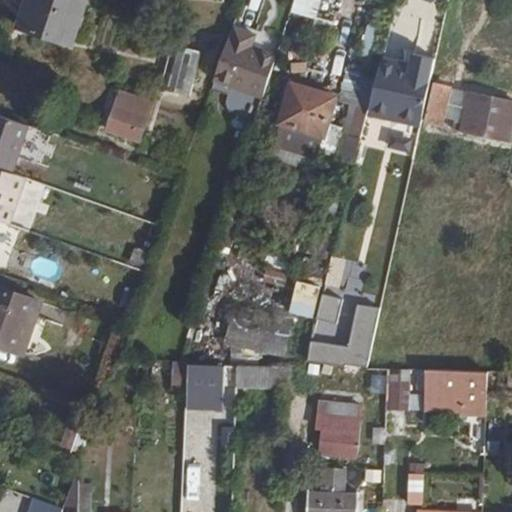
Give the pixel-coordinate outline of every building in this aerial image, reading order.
[(29,0),(25,13),(79,20),(85,0),(29,0)] [(79,20),(25,13),(19,30),(70,47),(79,20)] [(234,25),(215,81),(263,98),(277,53),(254,45),(258,34),(234,25)] [(173,45),(162,89),(189,96),(201,52),(173,45)] [(414,54),(413,59),(435,64),(436,59),(414,54)] [(435,64),(413,59),(411,68),(381,62),(369,111),(422,122),(435,64)] [(377,76),(358,70),(336,158),(355,163),(377,76)] [(326,137),(338,96),(292,82),(280,124),(326,137)] [(446,118),(453,88),(434,83),(425,122),(444,127),(446,118)] [(470,91),(453,88),(446,118),(454,120),(452,129),(462,131),(470,91)] [(120,89),(105,131),(141,144),(156,101),(120,89)] [(511,100),(470,91),(462,131),(511,142),(511,137),(511,100)] [(30,126),(0,115),(0,168),(14,173),(30,126)] [(14,173),(0,168),(0,221),(10,225),(26,177),(14,173)] [(142,175),(133,202),(147,207),(157,180),(142,175)] [(317,229),(332,233),(340,204),(324,201),(317,229)] [(324,286),(344,288),(349,259),(328,256),(324,286)] [(243,261),(240,272),(262,280),(266,267),(243,261)] [(267,269),(264,282),(283,286),(286,274),(267,269)] [(165,277),(166,296),(181,296),(180,276),(165,277)] [(315,318),(322,287),(298,281),(290,313),(315,318)] [(135,288),(125,286),(121,306),(130,308),(135,288)] [(0,344),(24,353),(41,303),(0,288),(0,344)] [(324,294),(318,318),(337,323),(343,299),(324,294)] [(235,303),(224,346),(231,348),(231,362),(259,365),(260,352),(287,354),(294,314),(235,303)] [(369,367),(382,310),(359,305),(350,347),(311,342),(308,362),(346,367),(347,365),(369,367)] [(173,391),(187,392),(188,375),(188,362),(173,361),(150,360),(139,360),(139,365),(173,365),(173,391)] [(287,389),(288,368),(238,365),(238,388),(287,389)] [(426,390),(426,370),(417,370),(416,390),(426,390)] [(426,390),(425,408),(460,409),(460,412),(460,413),(487,414),(489,372),(426,370),(426,390)] [(392,373),(390,410),(411,411),(412,373),(392,373)] [(188,375),(187,392),(186,408),(216,410),(217,377),(188,375)] [(364,405),(320,400),(315,454),(359,459),(364,405)] [(323,468),(323,490),(309,490),(308,511),(358,511),(360,491),(348,491),(348,469),(323,468)] [(410,474),(409,504),(423,504),(425,474),(410,474)] [(77,511),(79,480),(77,479),(65,511),(77,511)]
